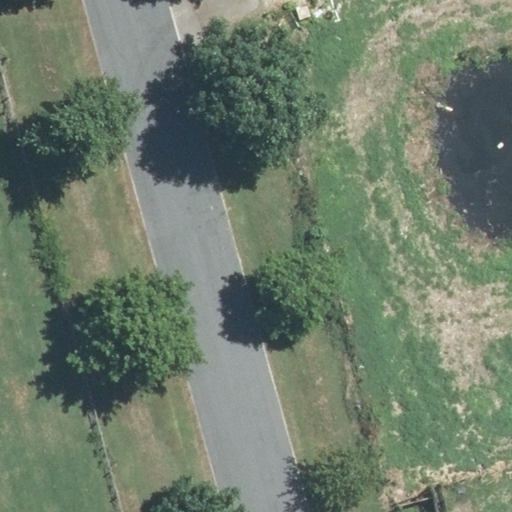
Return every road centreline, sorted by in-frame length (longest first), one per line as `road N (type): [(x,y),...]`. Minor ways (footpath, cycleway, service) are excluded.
road 1 (unclassified): [(272,511),(133,0)]
road 2 (unknown): [(447,212),(212,290)]
